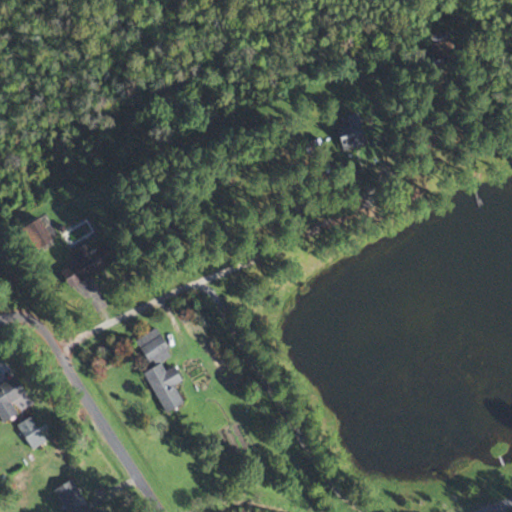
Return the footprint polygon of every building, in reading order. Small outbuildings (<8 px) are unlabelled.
[(430,41),(445,48),(451,37),(436,29),(430,41)] [(342,144),(366,142),(365,127),(340,129),(342,144)] [(42,246),(59,237),(46,215),(29,224),(42,246)] [(63,270),(71,285),(123,260),(114,241),(90,252),(86,244),(71,252),(77,263),(63,270)] [(136,339),(151,368),(144,371),(165,413),(184,403),(175,385),(183,381),(175,366),(166,371),(161,362),(172,356),(158,328),(136,339)] [(0,418),(3,423),(18,414),(12,403),(27,394),(16,376),(0,385),(0,418)] [(28,444),(48,433),(37,414),(17,425),(28,444)] [(53,491),(66,511),(91,511),(70,480),(53,491)]
